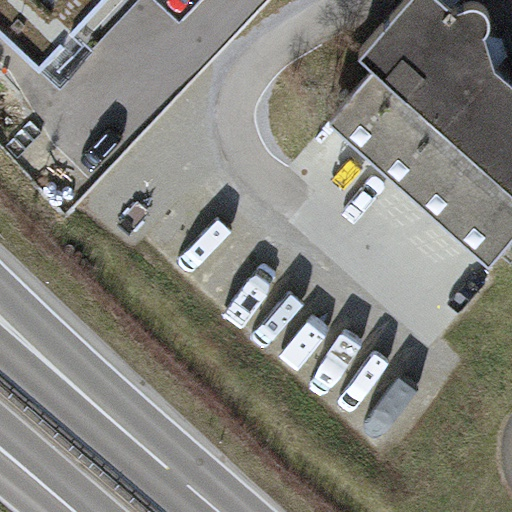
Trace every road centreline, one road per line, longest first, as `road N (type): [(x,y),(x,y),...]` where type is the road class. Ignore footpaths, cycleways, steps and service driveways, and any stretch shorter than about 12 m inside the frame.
road 1 (trunk): [(110,415),(0,296)]
road 2 (trunk): [(225,511),(110,415)]
road 3 (trunk): [(110,415),(0,325)]
